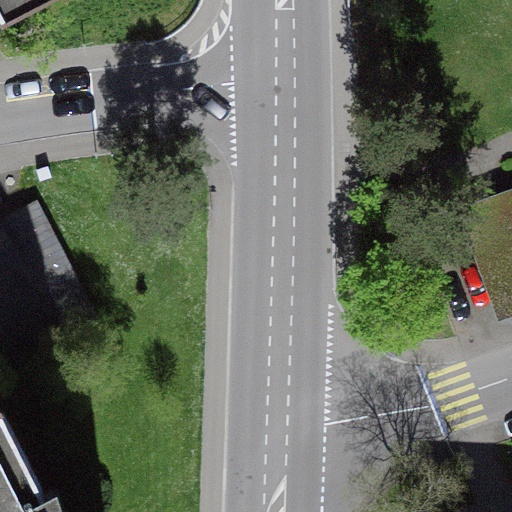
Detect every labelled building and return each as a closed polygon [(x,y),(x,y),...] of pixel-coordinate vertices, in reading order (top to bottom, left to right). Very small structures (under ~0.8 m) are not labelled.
[(0,0),(0,12),(4,19),(1,21),(2,23),(46,0),(0,0)] [(511,198),(470,214),(479,240),(504,308),(511,305),(511,198)] [(18,213),(1,222),(5,228),(59,334),(92,316),(35,204),(18,213)] [(0,230),(0,366),(18,357),(20,360),(22,359),(21,356),(58,337),(59,339),(61,338),(59,334),(5,228),(0,230)] [(0,403),(0,511),(64,511),(56,485),(43,492),(0,409),(0,406),(2,406),(0,403)]
